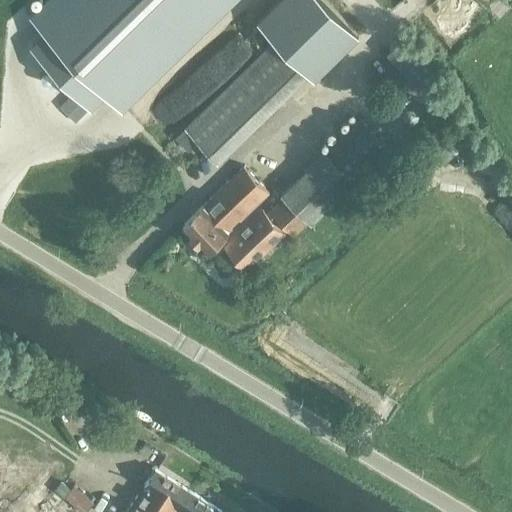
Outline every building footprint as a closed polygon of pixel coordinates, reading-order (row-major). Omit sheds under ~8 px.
[(235,0),(43,0),(29,13),(45,29),(30,44),(92,108),(107,93),(123,109),(235,0)] [(362,38),(325,0),(280,0),(259,21),(277,39),(312,75),(318,81),(362,38)] [(428,66),(402,36),(386,49),(417,86),(435,70),(430,64),(428,66)] [(199,154),(222,177),(313,86),(277,51),(184,144),(186,146),(175,156),(186,167),(199,154)] [(327,153),(270,208),(270,209),(293,233),(342,187),(345,189),(389,148),(360,117),(325,151),(327,153)] [(205,249),(268,190),(244,164),(181,223),(205,249)] [(260,207),(223,243),(246,266),(284,230),(260,207)] [(171,511),(186,488),(153,467),(123,511),(171,511)] [(40,511),(0,485),(0,511),(40,511)] [(186,488),(171,511),(218,511),(220,510),(186,488)] [(61,498),(51,511),(62,511),(69,503),(61,498)]
